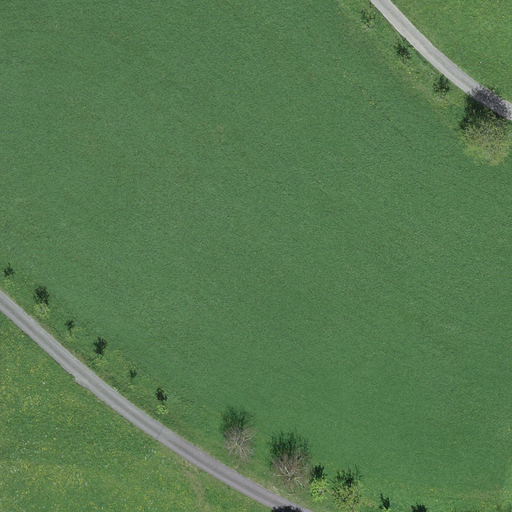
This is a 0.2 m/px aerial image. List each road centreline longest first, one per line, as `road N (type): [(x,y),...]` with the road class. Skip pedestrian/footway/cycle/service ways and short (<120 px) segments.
road 1 (residential): [(0,303),(141,423),(291,511)]
road 2 (residential): [(376,0),(436,63),(511,113)]
